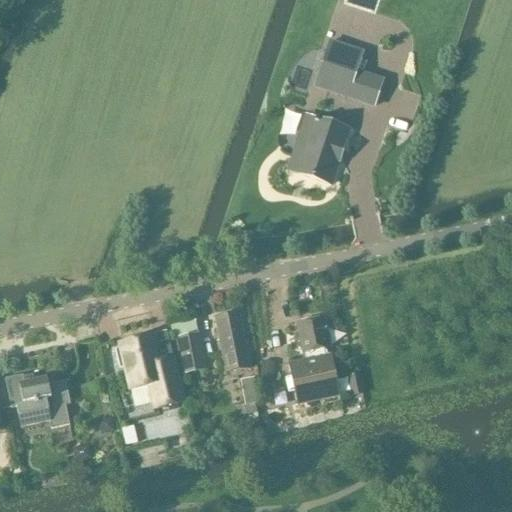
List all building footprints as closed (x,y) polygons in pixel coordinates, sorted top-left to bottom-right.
[(291,0),(278,54),(304,60),(318,0),(291,0)] [(330,43),(315,88),(374,108),(383,81),(356,73),(362,54),(330,43)] [(296,145),(288,172),(331,186),(350,131),(319,121),(316,120),(306,117),(296,145)] [(237,314),(215,319),(225,374),(248,369),(237,314)] [(287,365),(295,406),(339,397),(329,349),(330,349),(324,320),(296,325),(302,354),(303,354),(304,362),(287,365)] [(194,336),(176,339),(182,376),(205,372),(199,335),(194,336)] [(120,345),(121,350),(115,351),(120,369),(125,368),(131,392),(149,387),(155,410),(183,404),(173,360),(160,363),(154,337),(120,345)] [(273,363),(263,361),(260,382),(271,383),(273,363)] [(5,380),(11,409),(17,408),(21,428),(51,422),(53,430),(70,426),(66,406),(70,405),(65,382),(48,385),(47,380),(34,383),(33,379),(24,380),(23,376),(5,380)] [(362,376),(346,378),(348,393),(349,392),(350,398),(365,396),(362,376)] [(258,404),(254,379),(240,381),(245,407),(254,405),(258,404)] [(245,407),(241,408),(242,417),(256,414),(254,405),(245,407)] [(7,409),(2,410),(5,426),(14,424),(12,414),(8,415),(7,409)] [(100,435),(114,432),(111,419),(97,423),(100,435)] [(185,450),(190,449),(193,444),(192,439),(187,436),(182,437),(179,442),(180,447),(185,450)]
